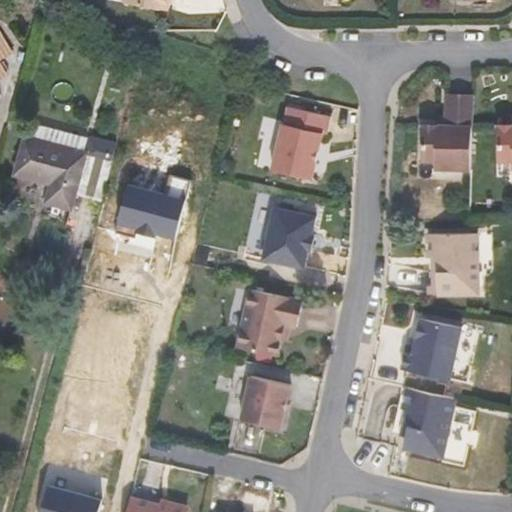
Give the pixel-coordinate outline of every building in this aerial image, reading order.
[(124,0),(125,1),(169,8),(170,0),(124,0)] [(0,77),(7,73),(0,61),(0,59),(13,52),(0,29),(0,97),(1,94),(0,92),(0,77)] [(469,169),(471,95),(445,94),(444,117),(444,125),(435,125),(420,125),(420,159),(433,160),(433,168),(469,169)] [(331,115),(289,106),(285,123),(283,123),(273,169),(313,178),(323,132),(327,133),(331,115)] [(444,117),(436,116),(435,125),(444,125),(444,117)] [(29,134),(24,133),(13,175),(49,185),(44,203),(74,211),(81,182),(105,189),(114,157),(108,155),(110,143),(88,137),(32,122),(29,134)] [(511,167),(511,124),(511,125),(496,125),(496,160),(510,160),(510,168),(511,167)] [(175,240),(186,199),(129,184),(116,229),(136,236),(138,230),(175,240)] [(275,207),(264,257),(305,267),(309,249),(311,249),(315,234),(312,233),(316,216),(275,207)] [(439,293),(479,292),(477,232),(429,233),(430,256),(436,256),(436,271),(439,271),(439,293)] [(304,300),(251,288),(238,346),(279,356),(282,340),(286,324),(291,325),(298,327),(304,300)] [(463,326),(421,317),(417,337),(414,352),(406,350),(402,368),(452,379),(463,326)] [(291,325),(286,324),(282,340),(287,341),(291,325)] [(475,361),(479,327),(465,326),(461,360),(475,361)] [(409,336),(406,350),(414,352),(417,337),(409,336)] [(251,375),(242,419),(282,428),(291,384),(251,375)] [(454,397),(407,386),(402,407),(408,408),(405,423),(407,424),(403,445),(441,453),(454,397)] [(458,418),(446,457),(467,463),(479,425),(458,418)] [(98,511),(107,480),(50,464),(37,511),(98,511)] [(159,503),(129,496),(124,511),(186,511),(187,511),(184,505),(174,502),(168,506),(159,503)]
